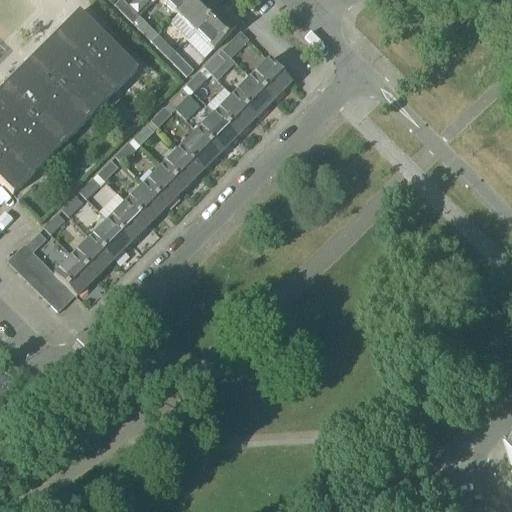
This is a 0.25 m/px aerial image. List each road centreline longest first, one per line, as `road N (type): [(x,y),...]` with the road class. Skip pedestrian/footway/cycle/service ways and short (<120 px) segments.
road 1 (residential): [(55,364),(359,72),(313,26)]
road 2 (residential): [(510,511),(473,462),(511,414)]
